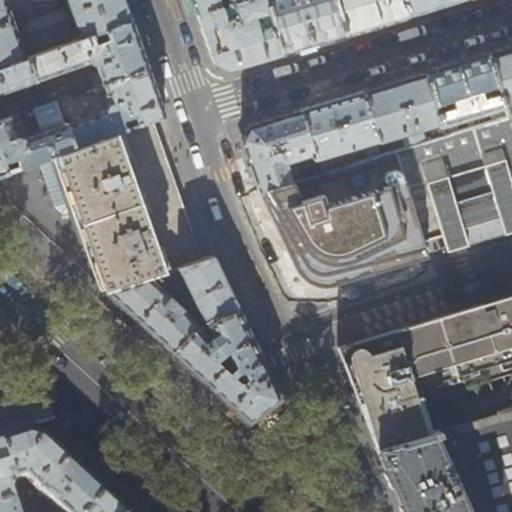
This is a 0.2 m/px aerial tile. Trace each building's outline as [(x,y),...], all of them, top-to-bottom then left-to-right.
[(0,0),(0,67),(26,58),(131,21),(123,0),(66,0),(67,4),(58,7),(55,0),(0,0)] [(192,0),(197,15),(226,6),(232,5),(248,0),(192,0)] [(266,3),(265,0),(248,0),(232,5),(236,17),(226,20),(224,13),(228,12),(226,6),(197,15),(201,26),(207,41),(214,63),(228,70),(251,63),(282,54),(271,18),(259,21),(257,18),(254,17),(253,13),(268,9),(266,3)] [(345,35),(333,0),(274,0),(266,3),(268,9),(271,18),(282,54),(314,45),(345,35)] [(333,0),(345,35),(376,26),(407,17),(402,0),(333,0)] [(402,0),(407,17),(419,13),(453,3),(462,0),(402,0)] [(141,51),(131,21),(26,58),(34,81),(89,62),(92,64),(95,64),(99,78),(87,82),(89,89),(102,85),(102,84),(147,68),(141,51)] [(511,47),(488,55),(507,118),(511,116),(511,47)] [(453,65),(424,74),(443,137),(448,136),(457,133),(455,123),(489,112),(492,122),(496,121),(507,118),(488,55),(453,65)] [(0,92),(34,81),(26,58),(0,67),(0,120),(18,114),(19,114),(16,105),(0,110),(0,92)] [(153,84),(147,68),(102,84),(102,85),(89,89),(76,93),(79,100),(104,91),(109,104),(106,106),(105,107),(106,111),(66,125),(74,148),(120,131),(152,120),(164,116),(153,84)] [(394,83),(363,92),(381,156),(443,137),(424,74),(394,83)] [(334,101),(300,111),(318,174),(354,164),(352,158),(342,160),(340,153),(362,146),(366,160),(368,159),(381,156),(363,92),(334,101)] [(311,177),(318,174),(300,111),(275,118),(247,127),(241,140),(248,158),(259,192),(279,186),(311,177)] [(21,120),(18,114),(0,120),(0,173),(56,154),(74,148),(66,125),(23,140),(21,138),(18,136),(16,136),(12,124),(21,120)] [(511,116),(507,118),(496,121),(511,166),(511,116)] [(177,190),(152,120),(120,131),(74,148),(56,154),(60,165),(56,167),(59,175),(72,213),(77,211),(91,250),(106,292),(169,270),(177,268),(201,260),(198,249),(194,240),(177,190)] [(511,212),(511,166),(496,121),(492,122),(457,133),(448,136),(475,224),(485,221),(511,212)] [(475,224),(448,136),(443,137),(381,156),(368,159),(396,247),(463,227),(475,224)] [(396,247),(368,159),(366,160),(354,164),(318,174),(311,177),(279,186),(288,220),(304,274),(335,265),(389,249),(396,247)] [(213,256),(201,260),(177,268),(197,308),(207,324),(238,308),(228,286),(213,256)] [(175,286),(169,270),(106,292),(140,323),(171,351),(189,333),(200,327),(179,305),(165,293),(168,289),(175,286)] [(511,294),(435,317),(336,347),(356,398),(375,447),(424,433),(411,388),(497,362),(500,370),(511,365),(511,294)] [(281,399),(238,308),(207,324),(200,327),(189,333),(171,351),(208,385),(249,423),(281,399)] [(511,511),(511,407),(433,431),(468,511),(511,511)] [(468,511),(433,431),(424,433),(375,447),(396,493),(404,511),(468,511)] [(3,443),(0,443),(0,506),(15,502),(9,484),(24,479),(36,490),(70,462),(51,445),(43,437),(29,434),(3,443)] [(87,477),(70,462),(36,490),(61,511),(88,511),(105,494),(87,477)] [(124,511),(119,507),(105,494),(88,511),(124,511)] [(17,511),(15,502),(0,506),(0,511),(17,511)]
